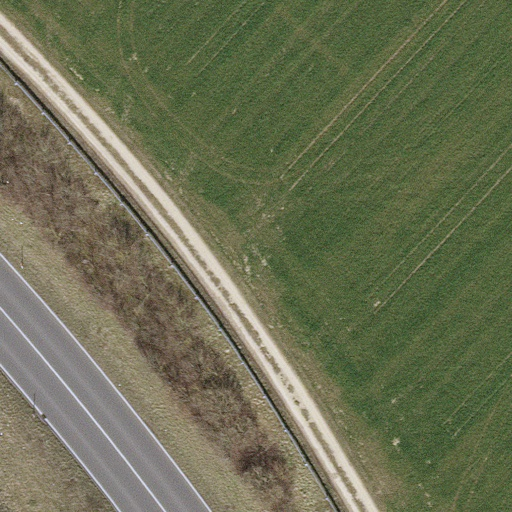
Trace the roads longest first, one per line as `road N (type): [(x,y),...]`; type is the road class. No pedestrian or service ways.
road 1 (track): [(363,511),(181,230),(0,27)]
road 2 (secondary): [(0,311),(162,511)]
